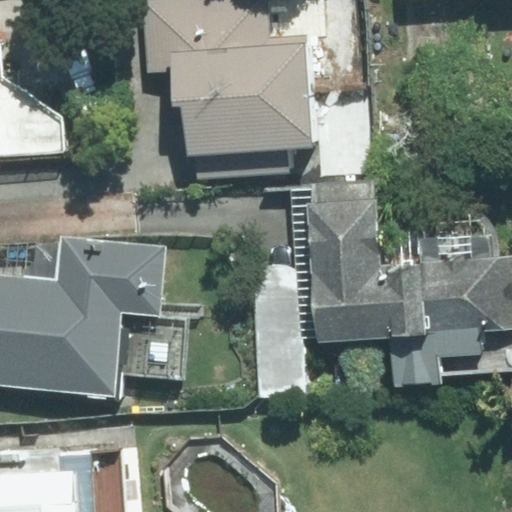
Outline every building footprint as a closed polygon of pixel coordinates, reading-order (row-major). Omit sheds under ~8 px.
[(281,0),(161,0),(160,0),(165,66),(200,63),(203,101),(211,101),(215,148),(337,139),(330,36),(284,40),(281,0)] [(0,164),(20,163),(20,155),(82,151),(79,113),(13,72),(9,22),(0,22),(0,164)] [(402,184),(327,190),(340,340),(416,333),(420,379),(511,370),(511,250),(409,260),(402,184)] [(76,277),(0,271),(0,382),(137,393),(138,372),(198,377),(203,314),(182,312),(188,239),(79,230),(76,277)] [(326,392),(328,267),(269,266),(267,392),(326,392)] [(141,511),(137,445),(84,448),(84,443),(0,447),(0,511),(141,511)]
